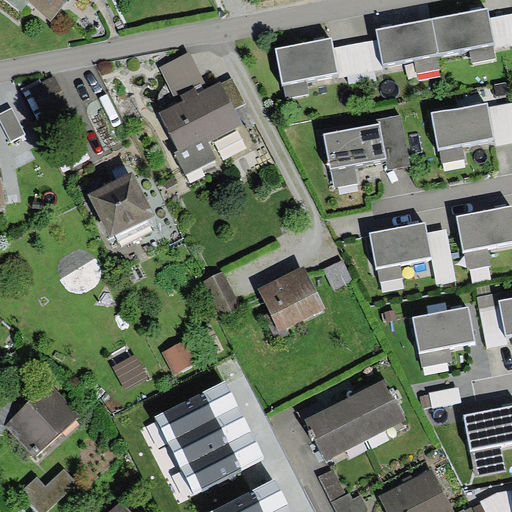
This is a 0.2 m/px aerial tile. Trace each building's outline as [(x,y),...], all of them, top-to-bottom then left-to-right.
[(6,0),(19,10),(26,0),(28,0),(51,18),(65,0),(6,0)] [(434,21),(441,56),(470,50),(473,62),(498,57),(496,48),(490,18),(488,10),(434,21)] [(511,14),(490,18),(496,48),(511,44),(511,14)] [(441,56),(434,21),(377,32),(384,67),(415,61),(417,73),(444,68),(441,56)] [(374,41),(334,48),(339,76),(379,69),(374,41)] [(333,42),(277,53),(287,102),(310,97),(307,82),(339,76),(333,42)] [(189,52),(160,67),(175,97),(204,82),(189,52)] [(41,80),(25,87),(41,121),(67,108),(53,78),(43,83),(41,80)] [(232,78),(221,84),(234,108),(245,102),(232,78)] [(221,84),(220,82),(199,93),(196,87),(180,95),(183,100),(159,113),(178,150),(175,152),(187,175),(220,159),(212,142),(243,126),(234,108),(221,84)] [(511,103),(489,108),(495,140),(496,146),(511,143),(511,103)] [(12,108),(0,114),(0,121),(11,142),(26,134),(12,108)] [(495,140),(489,108),(434,119),(442,163),(466,159),(464,146),(495,140)] [(378,125),(325,134),(334,187),(359,183),(356,167),(385,162),(386,171),(410,167),(402,117),(378,121),(378,125)] [(134,174),(89,195),(109,236),(115,233),(121,247),(154,231),(148,219),(155,216),(134,174)] [(175,176),(164,183),(171,195),(182,188),(175,176)] [(511,211),(511,207),(457,219),(469,271),(490,266),(487,252),(511,246),(511,211)] [(445,233),(428,236),(426,226),(370,237),(382,294),(405,290),(401,266),(431,260),(437,286),(455,282),(445,233)] [(344,261),(324,271),(334,292),(354,282),(344,261)] [(305,267),(261,289),(281,330),(325,308),(305,267)] [(223,273),(203,283),(220,318),(240,308),(223,273)] [(501,303),(511,300),(511,289),(477,297),(487,348),(509,343),(507,337),(501,303)] [(511,300),(501,303),(507,337),(511,335),(511,300)] [(474,343),(468,310),(414,320),(420,353),(450,348),(474,343)] [(185,341),(162,354),(174,373),(196,360),(185,341)] [(450,348),(420,353),(423,366),(452,361),(450,348)] [(137,353),(112,367),(126,392),(151,378),(137,353)] [(344,400),(363,440),(404,421),(384,381),(344,400)] [(53,384),(7,426),(36,458),(82,416),(53,384)] [(226,384),(159,418),(195,489),(261,455),(226,384)] [(462,403),(459,388),(430,393),(430,395),(420,397),(423,409),(432,407),(433,409),(462,403)] [(363,440),(344,400),(305,419),(325,459),(363,440)] [(502,447),(511,445),(511,409),(466,419),(472,453),(502,447)] [(502,447),(472,453),(477,476),(506,471),(502,447)] [(455,511),(432,468),(379,496),(387,511),(455,511)] [(334,469),(319,477),(336,511),(365,511),(368,509),(362,496),(354,500),(350,493),(347,495),(334,469)] [(46,487),(38,478),(23,491),(42,511),(44,511),(77,483),(65,470),(46,487)] [(290,511),(275,481),(214,511),(290,511)] [(511,511),(511,490),(498,493),(481,501),(483,504),(486,511),(511,511)] [(109,511),(134,511),(123,500),(109,511)]
